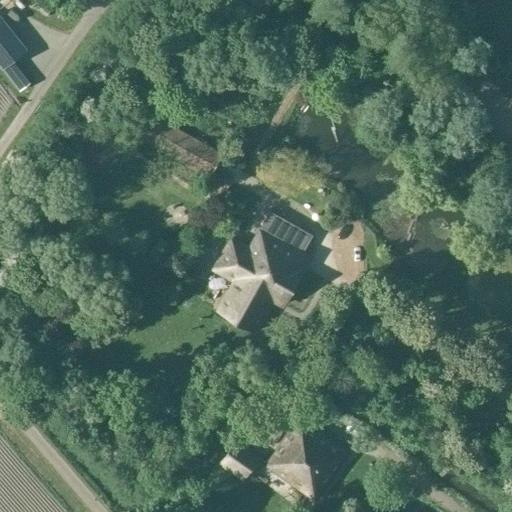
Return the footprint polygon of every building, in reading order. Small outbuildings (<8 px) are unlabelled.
[(0,65),(2,68),(13,60),(27,49),(0,13),(0,65)] [(209,179),(222,155),(152,115),(139,138),(209,179)] [(89,137),(83,149),(93,154),(99,142),(89,137)] [(230,239),(213,268),(233,280),(216,310),(255,331),(273,300),(281,305),(301,271),(298,270),(307,255),(299,250),(308,233),(269,211),(259,228),(247,249),(230,239)] [(202,238),(194,254),(209,260),(216,245),(202,238)] [(313,501),(349,453),(303,419),(294,430),(291,428),(264,465),(313,501)] [(242,478),(258,456),(237,441),(221,462),(242,478)]
